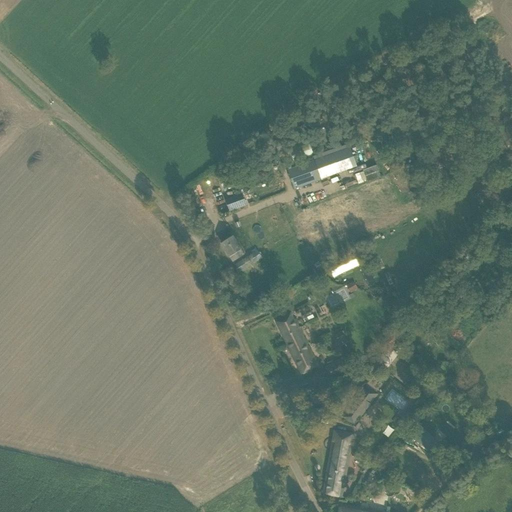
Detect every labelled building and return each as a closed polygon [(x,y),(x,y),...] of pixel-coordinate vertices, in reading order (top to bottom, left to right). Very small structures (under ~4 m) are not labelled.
[(308,140),(288,148),(293,161),(313,154),(308,140)] [(295,188),(356,166),(350,148),(288,170),(295,188)] [(413,164),(406,169),(417,187),(425,182),(417,169),(416,169),(413,164)] [(242,193),(225,199),(226,200),(230,211),(246,204),(242,194),(242,193)] [(221,243),(232,262),(244,254),(233,236),(229,238),(221,243)] [(250,256),(235,265),(240,273),(254,263),(250,256)] [(354,282),(347,286),(351,292),(358,289),(354,282)] [(275,319),(302,374),(317,366),(290,312),(275,319)] [(340,346),(347,342),(343,336),(340,332),(335,334),(338,339),(336,339),(340,346)] [(332,380),(350,370),(343,357),(325,367),(332,380)] [(353,425),(377,394),(366,385),(342,417),(353,425)] [(420,426),(411,435),(434,455),(442,446),(420,426)] [(354,434),(344,432),(334,430),(323,493),(342,496),(344,486),(354,434)] [(488,434),(482,438),(486,445),(492,441),(488,434)] [(455,458),(463,466),(473,456),(465,449),(455,458)] [(424,492),(434,472),(391,451),(382,468),(391,472),(390,475),(424,492)] [(365,463),(360,469),(365,473),(370,467),(365,463)] [(374,470),(369,467),(362,480),(368,484),(374,474),(372,474),(374,470)]
